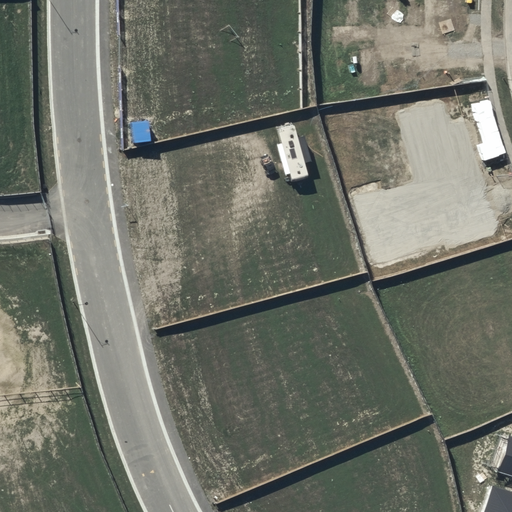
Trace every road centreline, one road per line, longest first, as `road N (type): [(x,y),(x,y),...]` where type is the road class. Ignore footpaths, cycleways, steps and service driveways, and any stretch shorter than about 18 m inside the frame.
road 1 (residential): [(173,511),(131,401),(88,208)]
road 2 (residential): [(88,208),(75,99),(75,0)]
